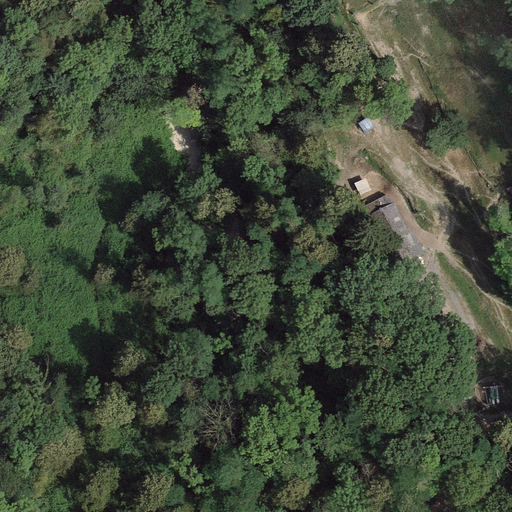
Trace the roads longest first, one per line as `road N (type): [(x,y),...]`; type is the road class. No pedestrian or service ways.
road 1 (track): [(475,511),(407,431),(374,370),(267,286),(242,251)]
road 2 (track): [(489,511),(493,408),(511,406)]
